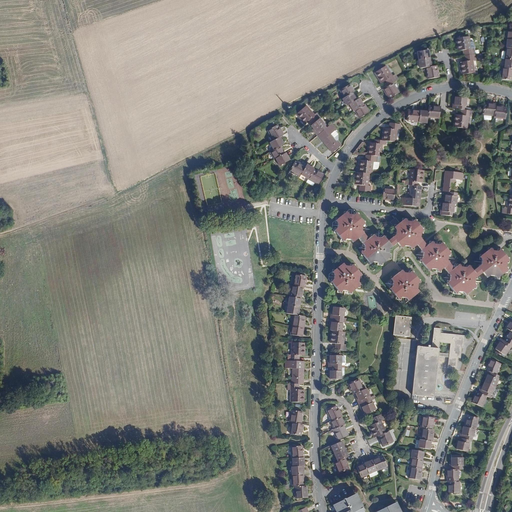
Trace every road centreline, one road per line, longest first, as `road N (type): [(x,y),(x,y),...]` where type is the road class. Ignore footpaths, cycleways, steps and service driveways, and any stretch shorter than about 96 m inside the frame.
road 1 (track): [(503,18),(435,34),(128,190),(0,234)]
road 2 (residential): [(431,493),(445,436),(511,285)]
road 3 (residential): [(325,201),(315,398)]
road 4 (residential): [(325,201),(422,213),(432,183)]
